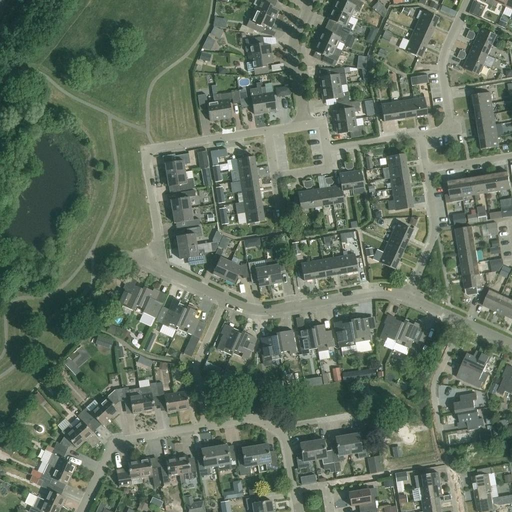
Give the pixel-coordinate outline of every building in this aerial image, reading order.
[(255,6),(253,11),(274,20),(278,12),(273,9),(276,2),(272,0),(261,0),(258,7),(255,6)] [(341,0),(335,0),(332,9),(350,17),(353,10),(358,13),(363,3),(355,0),(349,0),(348,3),(341,0)] [(350,17),(332,9),(327,19),(338,25),(336,30),(348,35),(352,26),(347,23),(350,17)] [(271,29),(274,20),(253,11),(251,16),(254,17),(249,28),(262,34),(265,26),(271,29)] [(422,11),(418,22),(434,29),(438,18),(422,11)] [(507,24),(501,21),(498,26),(504,29),(507,24)] [(434,29),(418,22),(413,31),(429,39),(434,29)] [(221,31),(214,27),(210,35),(217,39),(221,31)] [(481,29),(476,39),(492,46),(497,36),(481,29)] [(317,41),(335,49),(338,43),(344,45),(348,35),(336,30),(334,35),(322,30),(317,41)] [(413,31),(409,41),(425,48),(429,39),(413,31)] [(474,33),(469,31),(466,39),(470,41),(473,40),(475,36),(474,33)] [(392,35),(385,32),(380,41),(387,44),(392,35)] [(351,49),(355,39),(348,36),(344,46),(351,49)] [(216,42),(208,38),(203,48),(211,52),(216,42)] [(247,53),(248,58),(271,54),(269,45),(263,46),(262,38),(245,41),(246,46),(245,48),(246,52),(247,53)] [(492,46),(476,39),(472,49),(488,56),(492,46)] [(335,49),(317,41),(312,51),(324,57),(321,62),(333,68),(341,52),(335,49)] [(425,48),(409,41),(404,51),(420,59),(425,48)] [(488,56),(472,49),(467,59),(483,66),(488,56)] [(465,53),(460,51),(457,58),(461,60),(464,59),(466,55),(465,53)] [(211,55),(201,53),(199,60),(209,63),(211,55)] [(272,64),(271,54),(248,58),(249,63),(252,63),(254,75),(268,73),(266,65),(272,64)] [(483,66),(467,59),(463,69),(479,76),(483,66)] [(319,78),(321,89),(340,86),(346,85),(344,74),(349,73),(349,68),(343,69),(343,68),(330,70),(331,76),(319,78)] [(290,72),(284,73),(286,83),(292,81),(290,72)] [(427,76),(411,78),(412,86),(428,83),(427,76)] [(253,115),(264,113),(260,88),(259,83),(255,84),(256,89),(249,90),(253,115)] [(290,91),(289,86),(284,87),(275,88),(277,98),(291,95),(290,91)] [(341,93),(340,86),(321,89),(322,101),(335,99),(336,105),(345,104),(345,103),(349,103),(347,92),(341,93)] [(260,88),(264,113),(275,111),(272,94),(266,95),(264,88),(260,88)] [(240,104),(238,92),(231,93),(233,105),(240,104)] [(474,107),(491,104),(490,93),(472,96),(474,107)] [(216,95),(220,120),(231,118),(228,100),(222,101),(220,94),(216,95)] [(209,122),(220,120),(216,95),(212,96),(213,103),(207,104),(205,95),(197,96),(199,108),(207,107),(209,122)] [(424,98),(413,100),(415,117),(427,115),(424,98)] [(247,99),(239,100),(241,108),(248,106),(247,99)] [(413,100),(402,102),(405,119),(415,117),(413,100)] [(358,101),(349,103),(345,103),(345,104),(346,109),(333,111),(335,123),(355,120),(354,113),(359,112),(358,101)] [(405,119),(402,102),(391,103),(394,120),(405,119)] [(394,120),(391,103),(380,105),(383,122),(394,120)] [(493,115),(491,104),(474,107),(476,118),(493,115)] [(478,128),(495,125),(493,115),(476,118),(478,128)] [(355,120),(335,123),(337,135),(349,133),(350,139),(363,136),(362,126),(356,127),(355,120)] [(392,122),(385,123),(387,134),(393,133),(392,122)] [(497,136),(495,125),(478,128),(479,139),(497,136)] [(497,136),(479,139),(481,150),(498,147),(497,136)] [(209,148),(210,156),(231,152),(230,145),(209,148)] [(206,156),(200,152),(197,156),(202,160),(206,156)] [(184,173),(183,165),(190,164),(188,154),(174,157),(175,162),(164,164),(166,176),(184,173)] [(386,157),(388,168),(405,165),(404,154),(386,157)] [(236,160),(238,171),(255,168),(253,157),(236,160)] [(407,176),(405,165),(388,168),(390,179),(407,176)] [(238,171),(240,182),(257,179),(255,168),(238,171)] [(204,188),(210,186),(208,171),(201,172),(204,188)] [(360,171),(349,173),(352,190),(363,188),(360,171)] [(192,179),(186,180),(184,173),(166,176),(168,187),(179,185),(180,191),(194,189),(192,179)] [(342,191),(352,190),(349,173),(338,174),(340,186),(341,186),(342,191)] [(507,173),(495,175),(498,192),(510,190),(507,173)] [(498,192),(495,175),(483,177),(486,194),(498,192)] [(392,190),(409,187),(407,176),(390,179),(392,190)] [(483,177),(471,178),(474,196),(476,195),(476,200),(485,199),(484,194),(486,194),(483,177)] [(462,198),(474,196),(471,178),(460,180),(462,198)] [(258,189),(257,179),(240,182),(241,192),(258,189)] [(462,198),(460,180),(447,182),(447,181),(442,182),(444,191),(449,190),(449,195),(445,196),(446,204),(462,201),(462,198)] [(312,187),(311,182),(303,183),(304,189),(306,190),(310,189),(312,187)] [(340,186),(330,188),(332,205),(343,203),(342,191),(341,186),(340,186)] [(410,197),(409,187),(392,190),(393,200),(410,197)] [(332,205),(330,188),(319,190),(322,207),(332,205)] [(260,200),(258,189),(241,192),(243,203),(260,200)] [(322,207),(319,190),(308,191),(311,208),(322,207)] [(172,212),(190,209),(188,198),(195,197),(194,191),(180,193),(181,199),(170,200),(172,212)] [(300,210),(311,208),(308,191),(297,193),(300,210)] [(412,209),(410,197),(393,200),(395,211),(412,209)] [(262,211),(260,200),(243,203),(235,204),(236,215),(245,213),(262,211)] [(511,217),(511,206),(501,208),(502,219),(511,217)] [(190,209),(172,212),(174,224),(185,222),(186,228),(199,225),(198,220),(192,221),(190,209)] [(262,211),(245,213),(246,225),(264,222),(262,211)] [(464,213),(453,215),(454,226),(466,224),(464,213)] [(479,222),(478,218),(477,218),(476,215),(467,216),(468,224),(479,222)] [(392,233),(408,240),(412,230),(397,223),(392,233)] [(497,234),(496,224),(486,226),(488,235),(497,234)] [(178,248),(196,246),(195,238),(201,237),(200,227),(186,229),(187,235),(176,237),(178,248)] [(455,230),(457,242),(474,239),(472,227),(455,230)] [(300,235),(299,228),(291,229),(292,237),(300,235)] [(408,240),(392,233),(387,243),(403,250),(408,240)] [(474,239),(457,242),(459,254),(476,251),(474,239)] [(303,251),(312,246),(308,240),(300,245),(303,251)] [(300,255),(298,243),(291,244),(293,256),(300,255)] [(403,250),(387,243),(383,253),(399,260),(403,250)] [(197,251),(196,246),(178,248),(179,260),(191,258),(191,264),(205,262),(203,250),(197,251)] [(501,254),(499,248),(489,250),(490,256),(501,254)] [(222,280),(230,263),(220,258),(222,252),(217,250),(211,262),(216,265),(212,275),(222,280)] [(478,263),(476,251),(459,254),(461,266),(478,263)] [(343,257),(346,274),(357,272),(354,255),(347,256),(346,252),(342,252),(343,257)] [(399,260),(383,253),(378,263),(394,270),(399,260)] [(276,259),(265,261),(266,267),(269,285),(281,283),(279,272),(285,271),(282,257),(276,259)] [(346,274),(343,257),(333,259),(336,276),(346,274)] [(336,276),(333,259),(322,260),(325,278),(336,276)] [(325,278),(322,260),(311,262),(314,279),(325,278)] [(265,261),(254,263),(248,264),(250,278),(256,276),(258,287),(269,285),(266,267),(265,261)] [(303,281),(314,279),(311,262),(300,264),(303,281)] [(241,268),(230,263),(222,280),(233,284),(238,274),(242,276),(243,279),(248,278),(246,264),(240,265),(241,268)] [(462,278),(480,275),(478,263),(461,266),(462,278)] [(503,266),(501,271),(508,274),(511,269),(503,266)] [(480,275),(462,278),(464,290),(465,290),(466,295),(468,296),(477,294),(476,288),(482,287),(480,275)] [(124,307),(133,311),(135,306),(142,290),(134,286),(136,281),(128,277),(122,289),(125,290),(118,305),(124,307)] [(133,311),(141,315),(142,313),(148,316),(156,319),(162,305),(155,301),(159,293),(153,290),(152,292),(147,289),(148,287),(144,286),(142,290),(135,306),(133,311)] [(482,306),(494,311),(501,296),(489,291),(482,306)] [(501,296),(494,311),(504,316),(511,301),(501,296)] [(179,326),(186,310),(177,306),(179,301),(173,298),(168,310),(162,325),(176,331),(177,329),(179,326)] [(188,306),(186,310),(179,326),(177,329),(192,336),(198,321),(193,319),(196,312),(190,309),(191,307),(188,306)] [(385,324),(379,339),(385,342),(386,338),(395,342),(396,340),(403,324),(394,320),(394,318),(387,315),(383,323),(385,324)] [(351,323),(354,340),(354,343),(370,340),(366,317),(354,320),(353,317),(350,318),(351,323)] [(395,342),(395,343),(404,347),(409,349),(408,351),(418,355),(425,339),(418,336),(422,327),(414,323),(413,325),(407,323),(408,321),(405,319),(403,324),(396,340),(395,342)] [(339,348),(345,347),(355,345),(354,344),(354,343),(354,340),(351,323),(341,324),(340,322),(333,324),(335,333),(336,333),(339,348)] [(231,356),(232,354),(232,353),(233,351),(240,335),(231,331),(233,328),(225,324),(220,334),(223,335),(216,350),(231,356)] [(313,325),(313,329),(316,346),(317,346),(326,345),(327,348),(333,347),(330,331),(324,332),(323,325),(317,326),(316,324),(313,325)] [(110,325),(107,332),(114,335),(117,328),(110,325)] [(307,350),(317,349),(317,346),(316,346),(313,329),(313,325),(309,325),(310,330),(298,332),(302,355),(308,354),(307,350)] [(242,330),(240,335),(233,351),(232,353),(232,354),(241,358),(246,360),(256,339),(245,334),(246,332),(242,330)] [(279,353),(275,331),(272,332),(272,334),(267,335),(267,338),(260,339),(265,362),(280,359),(279,353)] [(279,331),(275,331),(279,353),(289,351),(289,355),(296,354),(291,331),(280,333),(279,331)] [(135,335),(138,342),(144,340),(140,333),(135,335)] [(188,355),(195,356),(199,339),(192,337),(188,355)] [(82,358),(76,352),(69,359),(74,365),(82,358)] [(480,372),(481,372),(485,363),(488,364),(490,359),(476,352),(473,357),(467,354),(464,360),(462,359),(460,362),(465,364),(480,372)] [(369,359),(372,364),(379,361),(377,355),(369,359)] [(155,360),(138,361),(139,371),(156,370),(155,360)] [(307,377),(314,375),(311,361),(304,363),(307,377)] [(488,375),(481,372),(480,372),(465,364),(461,373),(467,376),(465,382),(479,389),(482,383),(484,384),(488,375)] [(511,395),(511,368),(507,366),(502,378),(504,379),(498,393),(503,395),(505,392),(511,395)] [(65,374),(60,369),(54,374),(59,379),(65,374)] [(343,381),(342,369),(334,370),(334,381),(343,381)] [(358,381),(375,379),(374,370),(357,372),(358,381)] [(185,392),(174,394),(177,411),(188,409),(186,395),(192,394),(190,382),(184,383),(185,392)] [(253,382),(251,392),(257,394),(267,393),(266,385),(253,382)] [(139,389),(143,413),(154,411),(152,397),(157,396),(156,387),(155,383),(149,384),(150,387),(139,389)] [(156,387),(157,396),(158,400),(164,399),(166,413),(177,411),(174,394),(164,396),(162,386),(156,387)] [(143,413),(139,389),(128,391),(128,388),(116,390),(118,403),(130,401),(132,415),(143,413)] [(106,398),(98,406),(110,419),(118,411),(114,406),(118,403),(116,390),(106,398)] [(45,399),(39,392),(33,398),(39,405),(45,399)] [(453,414),(458,414),(458,413),(475,411),(473,401),(477,400),(476,394),(460,397),(461,403),(454,404),(455,410),(452,411),(453,414)] [(101,426),(110,419),(98,406),(90,413),(86,408),(81,412),(90,422),(94,418),(101,426)] [(458,413),(458,414),(459,423),(467,422),(468,428),(483,425),(482,419),(479,420),(477,410),(475,411),(458,413)] [(90,422),(81,412),(77,416),(81,421),(73,428),(84,441),(93,434),(86,426),(90,422)] [(76,449),(84,441),(73,428),(72,429),(69,425),(61,432),(65,435),(64,436),(59,445),(56,443),(53,449),(65,454),(67,448),(72,444),(76,449)] [(346,436),(350,454),(357,453),(358,459),(368,457),(366,445),(360,446),(358,434),(346,436)] [(343,456),(350,454),(346,436),(335,438),(337,450),(331,451),(333,463),(344,462),(343,456)] [(322,465),(333,463),(331,451),(325,452),(323,440),(311,442),(314,460),(321,459),(322,465)] [(314,460),(311,442),(299,444),(301,457),(296,458),(297,469),(309,467),(308,461),(314,460)] [(214,448),(217,466),(225,465),(226,471),(236,469),(234,456),(228,457),(226,445),(214,448)] [(254,447),(257,465),(265,464),(266,472),(277,470),(275,455),(269,456),(267,445),(254,447)] [(46,464),(71,476),(75,465),(62,459),(65,454),(53,449),(48,447),(46,452),(51,454),(46,464)] [(257,465),(254,447),(241,449),(243,461),(237,462),(240,476),(250,475),(249,467),(257,465)] [(217,466),(214,448),(201,450),(203,461),(197,462),(199,477),(210,475),(209,468),(217,466)] [(187,456),(176,458),(179,475),(181,484),(185,483),(184,480),(197,478),(194,461),(188,462),(187,456)] [(179,475),(176,458),(165,460),(166,466),(160,467),(163,484),(169,483),(168,477),(179,475)] [(383,458),(372,458),(372,472),(382,472),(383,458)] [(138,460),(141,478),(152,476),(153,487),(160,486),(157,468),(151,469),(149,459),(138,460)] [(141,478),(138,460),(127,462),(128,468),(116,470),(118,487),(131,485),(130,479),(141,478)] [(33,470),(31,476),(40,480),(50,485),(53,480),(66,486),(71,476),(46,464),(41,474),(33,470)] [(473,490),(490,487),(488,475),(491,474),(490,469),(477,472),(478,476),(471,478),(473,490)] [(406,473),(394,475),(396,483),(407,482),(406,473)] [(422,488),(439,485),(437,473),(415,477),(416,483),(421,482),(422,488)] [(49,491),(44,501),(60,508),(65,498),(52,492),(54,487),(50,485),(40,480),(37,486),(49,491)] [(419,501),(421,501),(437,498),(441,497),(439,485),(422,488),(424,494),(418,495),(419,501)] [(476,502),(492,499),(490,487),(473,490),(476,502)] [(363,511),(376,509),(374,498),(369,498),(368,490),(348,493),(350,507),(362,505),(363,511)] [(511,496),(495,498),(496,510),(511,508),(511,496)] [(253,511),(272,511),(270,501),(259,503),(258,497),(245,499),(247,510),(252,509),(253,511)] [(58,511),(60,508),(44,501),(37,498),(32,508),(31,507),(28,511),(58,511)] [(421,501),(422,511),(439,511),(437,498),(421,501)] [(170,510),(174,511),(179,511),(184,504),(175,499),(170,510)] [(492,499),(476,502),(477,511),(488,511),(494,511),(492,499)] [(109,511),(104,509),(106,505),(100,502),(95,511),(109,511)] [(146,511),(150,506),(141,502),(138,508),(145,511),(146,511)] [(230,511),(228,502),(221,504),(222,511),(230,511)]
